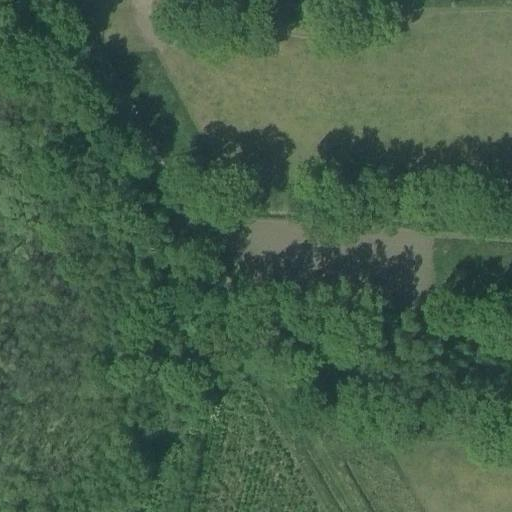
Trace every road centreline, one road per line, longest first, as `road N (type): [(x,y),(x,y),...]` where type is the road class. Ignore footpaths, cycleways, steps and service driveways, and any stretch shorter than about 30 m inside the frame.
road 1 (track): [(306,426),(65,0)]
road 2 (track): [(306,426),(511,428)]
